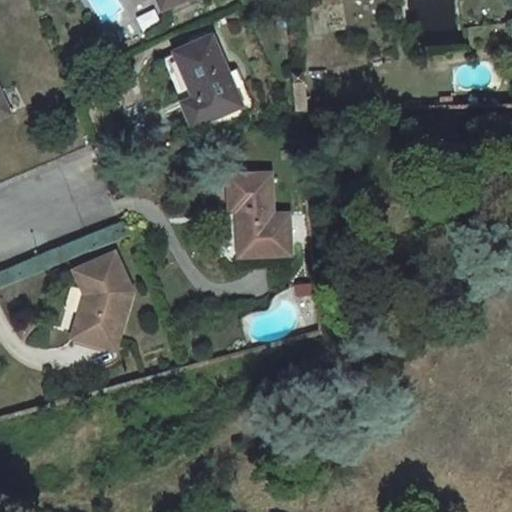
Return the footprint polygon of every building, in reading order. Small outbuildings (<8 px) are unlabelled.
[(186,0),(159,0),(163,10),(186,0)] [(176,53),(196,99),(184,103),(193,127),(243,105),(213,37),(176,53)] [(294,74),(297,112),(309,112),(305,73),(294,74)] [(0,118),(11,114),(0,89),(0,118)] [(454,107),(454,99),(442,100),(443,107),(454,107)] [(274,216),(272,175),(229,176),(231,211),(239,210),(239,213),(241,213),(241,221),(239,222),(240,256),(291,254),(290,233),(289,233),(288,215),(274,216)] [(86,308),(83,307),(74,337),(116,350),(133,291),(94,280),(86,308)]
